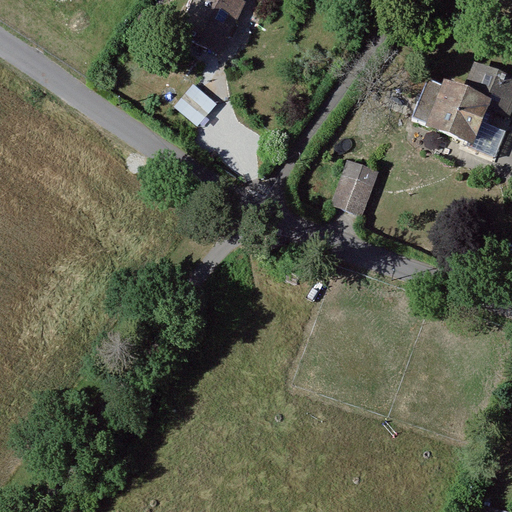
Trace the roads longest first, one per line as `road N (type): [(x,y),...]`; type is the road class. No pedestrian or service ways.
road 1 (unclassified): [(0,38),(259,210)]
road 2 (unclassified): [(259,210),(355,253),(511,305)]
road 3 (residential): [(259,210),(403,0)]
